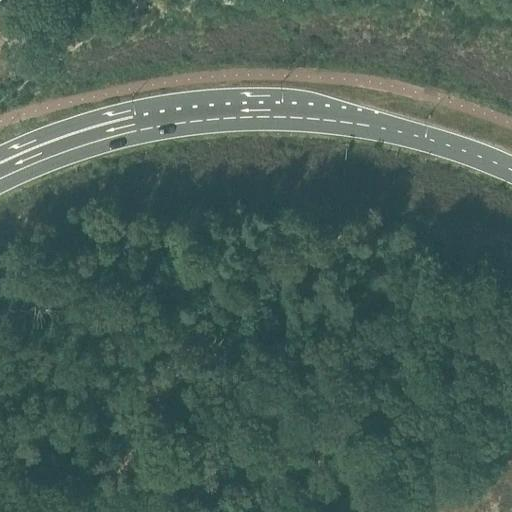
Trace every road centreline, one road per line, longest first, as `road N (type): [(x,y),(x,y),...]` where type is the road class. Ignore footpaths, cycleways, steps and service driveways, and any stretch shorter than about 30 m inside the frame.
road 1 (primary): [(0,180),(72,148),(153,126),(320,118)]
road 2 (primary): [(511,168),(433,140),(320,118)]
